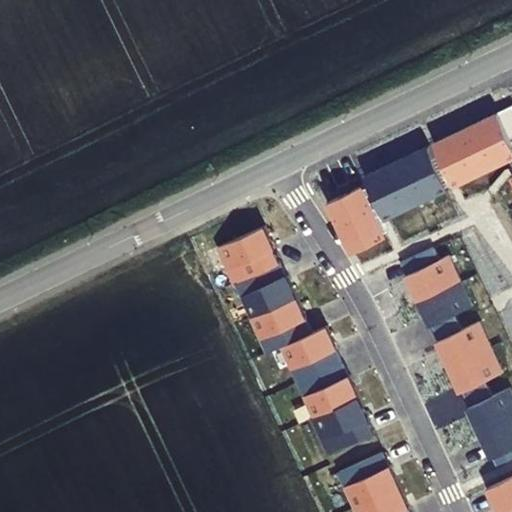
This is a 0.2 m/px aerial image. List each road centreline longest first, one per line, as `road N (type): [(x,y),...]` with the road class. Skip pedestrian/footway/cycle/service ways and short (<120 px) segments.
road 1 (residential): [(461,511),(368,312),(280,163)]
road 2 (unclassified): [(0,296),(280,163)]
road 3 (unclassified): [(280,163),(511,53)]
